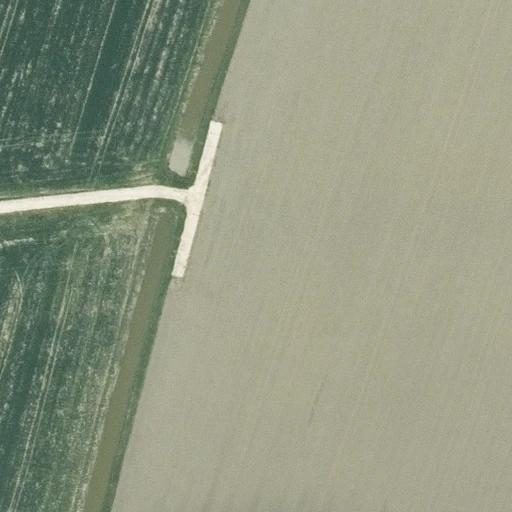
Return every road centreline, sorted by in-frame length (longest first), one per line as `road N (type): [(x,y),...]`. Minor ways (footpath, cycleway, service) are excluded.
road 1 (track): [(0,208),(155,192),(196,200)]
road 2 (track): [(216,128),(177,273)]
